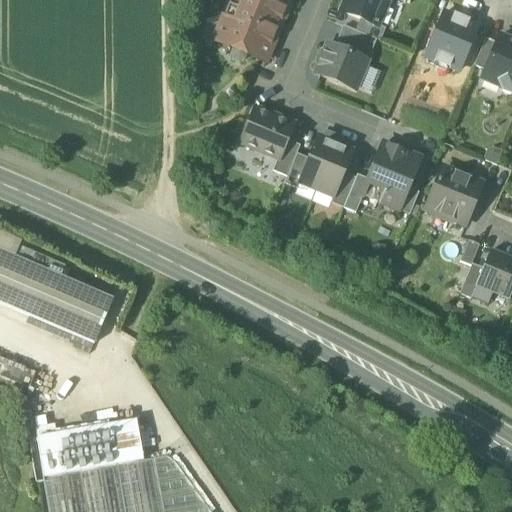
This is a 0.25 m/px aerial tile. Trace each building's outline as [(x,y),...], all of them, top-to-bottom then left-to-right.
[(232,62),(238,65),(244,62),(247,56),(265,64),(270,53),(268,48),(276,26),(282,25),(291,3),(283,0),(231,0),(218,33),(233,40),(235,43),(232,50),(230,56),(232,62)] [(360,21),(377,28),(378,27),(389,0),(346,0),(341,13),(360,21)] [(444,15),(441,22),(436,34),(425,59),(459,73),(477,29),(444,15)] [(425,29),(436,34),(441,22),(429,18),(425,29)] [(360,21),(355,33),(376,42),(380,43),(385,30),(378,27),(377,28),(360,21)] [(268,48),(270,53),(282,25),(276,26),(268,48)] [(367,63),(376,42),(355,33),(343,28),(334,49),(367,63)] [(214,43),(232,50),(235,43),(233,40),(218,33),(214,43)] [(503,93),(510,97),(511,95),(511,42),(499,38),(496,45),(485,73),(482,80),(501,88),(503,93)] [(474,68),(485,73),(496,45),(485,40),(474,68)] [(314,76),(355,93),(357,89),(365,68),(367,63),(334,49),(327,46),(314,76)] [(365,68),(357,89),(372,96),(380,75),(365,68)] [(277,161),(279,162),(287,142),(290,134),(281,131),(285,122),(255,110),(243,139),(256,144),(253,151),(277,161)] [(294,126),(285,122),(281,131),(290,134),(294,126)] [(299,184),(316,191),(338,140),(325,135),(322,142),(316,139),(307,161),(298,184),(299,184)] [(256,144),(243,139),(240,146),(253,151),(256,144)] [(351,145),(338,140),(316,191),(333,198),(335,199),(344,176),(353,155),(348,152),(351,145)] [(272,173),(287,179),(296,156),(300,148),(287,142),(279,162),(277,161),(272,173)] [(363,198),(398,213),(408,190),(420,161),(383,145),(368,182),(361,197),(363,198)] [(486,152),(482,163),(495,169),(502,153),(492,149),(486,152)] [(307,161),(296,156),(287,179),(284,186),(296,191),(299,184),(298,184),(307,161)] [(426,209),(466,225),(481,189),(441,173),(426,209)] [(330,205),(343,210),(355,181),(344,176),(335,199),(333,198),(330,205)] [(357,177),(355,181),(343,210),(355,215),(363,198),(361,197),(368,182),(357,177)] [(299,184),(296,191),(294,198),(311,205),(316,191),(299,184)] [(398,213),(409,217),(418,195),(408,190),(398,213)] [(460,264),(470,269),(471,267),(479,247),(468,243),(460,264)] [(385,246),(371,246),(372,263),(386,262),(385,246)] [(492,295),(509,302),(511,293),(511,262),(490,253),(483,271),(475,288),(476,289),(492,295)] [(0,306),(93,347),(112,302),(0,254),(0,306)] [(483,271),(471,267),(470,269),(459,296),(471,301),(476,289),(475,288),(483,271)] [(471,301),(487,307),(492,295),(476,289),(471,301)] [(136,423),(108,428),(115,468),(143,463),(136,423)] [(115,468),(108,428),(95,430),(102,470),(115,468)] [(88,472),(102,470),(95,430),(81,432),(88,472)] [(75,475),(88,472),(81,432),(68,435),(75,475)] [(61,477),(75,475),(68,435),(54,437),(61,477)] [(43,480),(61,477),(54,437),(37,440),(43,480)] [(208,511),(174,464),(166,458),(165,459),(143,463),(115,468),(102,470),(88,472),(75,475),(61,477),(43,480),(42,480),(47,511),(208,511)]
